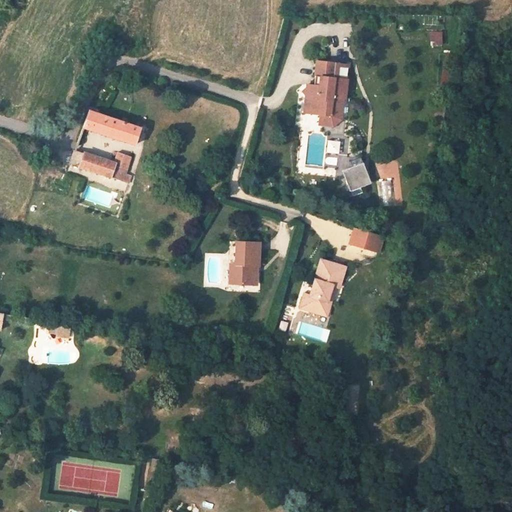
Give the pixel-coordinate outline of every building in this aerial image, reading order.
[(348,64),(316,60),(313,84),(305,83),(305,88),(300,91),(304,96),(302,113),(318,115),(318,126),(332,127),(341,119),(348,64)] [(89,110),(83,127),(134,145),(140,127),(89,110)] [(116,164),(75,150),(70,164),(112,178),(116,164)] [(120,153),(116,164),(128,168),(131,157),(120,153)] [(363,163),(342,171),(350,191),(371,183),(363,163)] [(116,164),(112,178),(131,184),(133,176),(126,174),(128,168),(116,164)] [(382,237),(352,229),(349,242),(362,245),(378,250),(382,237)] [(227,282),(252,282),(253,265),(256,265),(258,265),(259,241),(234,240),(233,263),(228,263),(227,282)] [(325,314),(329,301),(323,299),(329,283),(334,286),(337,287),(343,267),(319,259),(308,293),(302,291),(297,306),(325,314)] [(323,299),(329,301),(334,286),(329,283),(323,299)] [(36,317),(15,314),(14,322),(23,323),(22,329),(34,331),(36,317)] [(46,333),(66,336),(67,327),(48,324),(46,333)]
